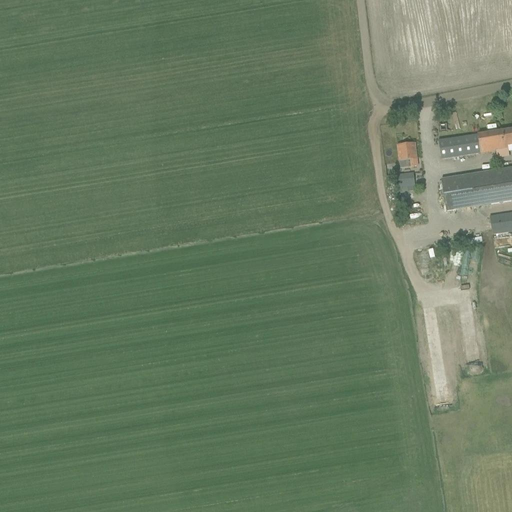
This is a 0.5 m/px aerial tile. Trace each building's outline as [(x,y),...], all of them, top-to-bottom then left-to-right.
[(511,130),(438,142),(441,160),(496,152),(497,160),(509,158),(509,152),(511,151),(511,130)] [(397,146),(400,169),(417,168),(415,144),(397,146)] [(511,167),(441,180),(447,213),(511,201),(511,167)] [(397,175),(399,194),(408,193),(408,191),(415,190),(413,174),(397,175)] [(511,213),(490,217),(493,236),(511,233),(511,213)]
